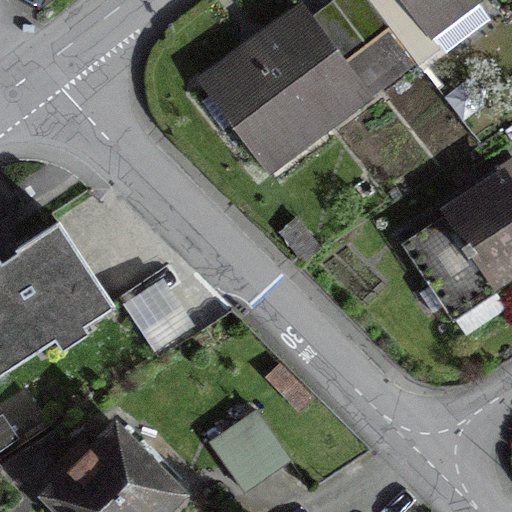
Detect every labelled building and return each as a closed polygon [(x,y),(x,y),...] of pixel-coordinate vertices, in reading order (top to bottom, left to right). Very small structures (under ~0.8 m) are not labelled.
[(483,17),(471,1),(472,0),(400,0),(439,50),(483,17)] [(304,128),(310,136),(363,96),(305,19),(256,56),(250,48),(201,85),(259,162),(304,128)] [(445,313),(511,268),(511,193),(503,181),(402,247),(445,313)] [(110,309),(55,225),(9,255),(0,260),(0,374),(78,324),(80,328),(110,309)] [(158,352),(196,327),(164,280),(126,306),(158,352)] [(0,454),(22,440),(4,412),(0,414),(0,454)] [(207,445),(241,495),(288,462),(253,413),(207,445)] [(157,511),(175,495),(113,432),(47,497),(52,502),(48,506),(48,511),(157,511)]
